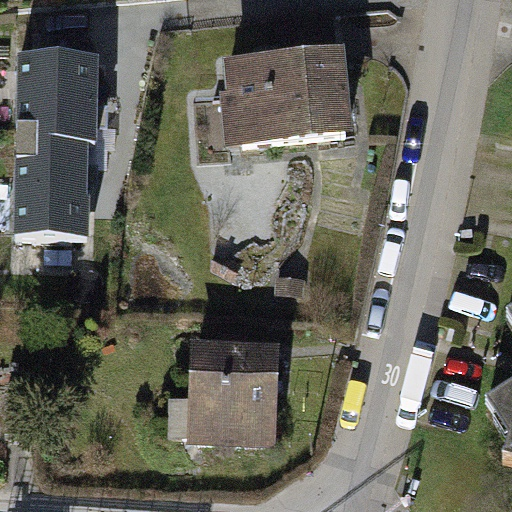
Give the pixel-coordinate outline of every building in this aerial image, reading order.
[(276,21),(279,65),(283,65),(282,52),(298,50),(299,64),(337,61),(334,17),(276,21)] [(279,65),(231,69),(234,105),(241,105),(245,149),(305,144),(306,151),(319,150),(319,142),(346,140),(339,61),(337,61),(299,64),(298,50),(282,52),(283,65),(279,65)] [(21,63),(18,135),(61,137),(60,149),(88,150),(95,151),(98,66),(21,63)] [(18,135),(16,245),(88,247),(89,206),(87,206),(88,150),(60,149),(61,137),(18,135)] [(239,269),(226,263),(220,274),(233,281),(239,269)] [(302,283),(279,281),(278,298),(301,300),(302,283)] [(275,357),(196,355),(195,405),(172,406),(171,441),(194,440),(194,443),(271,446),(275,357)] [(34,392),(8,392),(8,442),(34,442),(34,392)]
